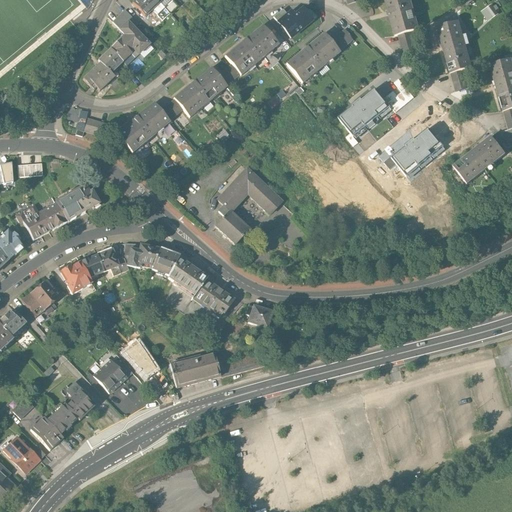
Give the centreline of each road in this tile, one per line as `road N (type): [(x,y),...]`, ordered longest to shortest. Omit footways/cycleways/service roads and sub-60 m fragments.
road 1 (primary): [(511,322),(267,387),(153,427),(97,461),(42,511)]
road 2 (tertiary): [(511,246),(412,288),(275,296),(236,280),(155,211)]
road 3 (residential): [(61,93),(93,104),(132,101),(255,10),(281,0)]
road 4 (residential): [(155,211),(132,227),(64,247),(0,289)]
road 5 (residential): [(320,0),(360,23),(442,94)]
road 6 (tertiary): [(155,211),(106,168),(42,145)]
road 7 (residential): [(381,176),(366,157),(442,94)]
